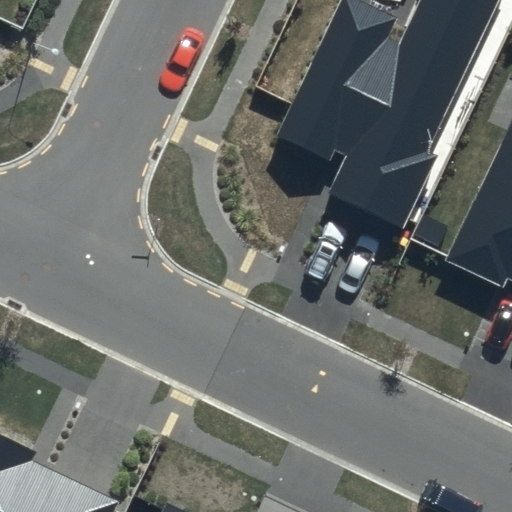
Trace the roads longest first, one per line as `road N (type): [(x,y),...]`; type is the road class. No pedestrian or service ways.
road 1 (residential): [(52,272),(511,491)]
road 2 (residential): [(180,0),(52,272)]
